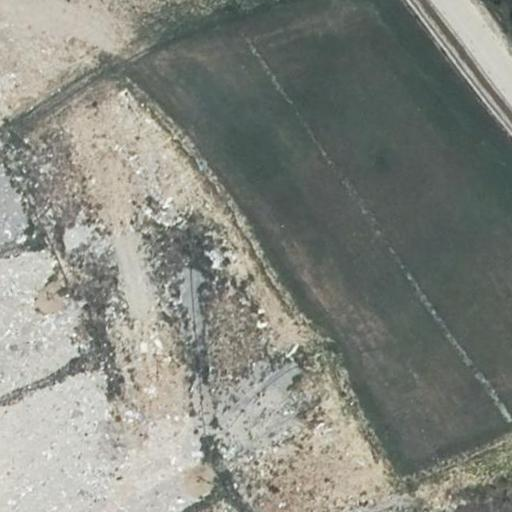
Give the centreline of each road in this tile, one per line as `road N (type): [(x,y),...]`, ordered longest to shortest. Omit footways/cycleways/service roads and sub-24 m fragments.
road 1 (track): [(13,511),(150,368),(352,220),(410,147),(385,91),(298,91),(0,273)]
road 2 (track): [(409,378),(465,449),(499,511)]
